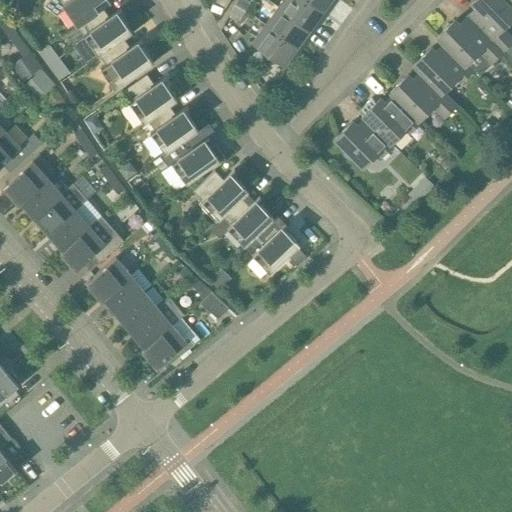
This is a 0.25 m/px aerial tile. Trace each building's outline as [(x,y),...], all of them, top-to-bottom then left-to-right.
[(50,0),(46,5),(57,15),(66,8),(77,24),(80,22),(102,7),(111,0),(50,0)] [(237,0),(235,4),(245,10),(250,0),(237,0)] [(306,0),(283,0),(279,7),(312,31),(321,18),(318,16),(321,11),(306,0)] [(333,0),(306,0),(321,11),(325,6),(328,8),(333,0)] [(511,8),(503,0),(473,0),(472,2),(476,6),(467,15),(502,50),(511,40),(511,37),(502,28),(511,18),(511,8)] [(511,0),(503,0),(511,8),(511,0)] [(245,10),(235,4),(229,14),(239,20),(245,10)] [(102,7),(80,22),(87,32),(72,42),(87,63),(102,52),(123,37),(132,31),(117,11),(109,16),(102,7)] [(279,7),(266,24),(296,46),(300,41),(303,43),(312,31),(279,7)] [(502,50),(467,15),(458,24),(454,19),(437,36),(443,43),(444,42),(466,64),(480,50),(491,61),(502,50)] [(0,25),(12,41),(19,36),(7,20),(0,24),(0,25)] [(292,51),(296,46),(266,24),(253,42),(263,49),(263,51),(263,52),(263,53),(264,55),(264,56),(265,57),(267,57),(268,58),(269,58),(271,58),(272,58),(273,57),(286,66),(295,53),(292,51)] [(23,56),(30,51),(19,36),(12,41),(23,56)] [(123,37),(102,52),(109,62),(100,68),(115,89),(153,62),(139,41),(130,47),(123,37)] [(444,42),(443,43),(435,51),(431,47),(413,64),(420,70),(442,92),(443,91),(457,77),(460,81),(472,69),(466,64),(444,42)] [(38,50),(56,79),(66,73),(49,44),(38,50)] [(30,51),(23,56),(20,59),(32,75),(42,67),(30,51)] [(55,84),(41,69),(22,87),(36,102),(55,84)] [(420,70),(411,79),(407,74),(390,91),(392,93),(393,93),(418,119),(419,119),(433,105),(444,116),(456,105),(443,91),(442,92),(420,70)] [(143,122),(147,120),(168,104),(177,99),(162,78),(154,84),(147,73),(125,89),(132,99),(129,101),(143,122)] [(393,93),(392,93),(384,102),(379,98),(376,101),(371,97),(358,110),(365,117),(365,116),(391,142),(392,142),(406,128),(409,132),(421,120),(419,119),(418,119),(393,93)] [(165,153),(168,150),(190,135),(198,129),(183,108),(175,114),(168,104),(147,120),(154,129),(150,132),(165,153)] [(0,133),(4,130),(12,123),(0,109),(0,133)] [(365,116),(365,117),(356,125),(352,121),(335,138),(344,147),(344,149),(344,150),(344,151),(344,153),(345,154),(346,155),(347,156),(349,157),(352,157),(354,157),(363,166),(378,151),(381,155),(393,143),(392,142),(391,142),(365,116)] [(82,145),(90,141),(82,129),(75,133),(82,145)] [(0,163),(1,163),(10,172),(18,164),(36,147),(42,142),(34,133),(28,138),(19,146),(4,130),(0,133),(0,163)] [(165,153),(160,156),(167,166),(172,162),(186,183),(219,159),(224,156),(215,143),(210,147),(205,139),(197,145),(190,135),(168,150),(165,153)] [(97,153),(90,141),(82,145),(90,158),(97,153)] [(46,177),(47,177),(55,170),(40,153),(3,185),(18,202),(20,201),(19,200),(46,177)] [(100,170),(108,181),(116,176),(107,164),(100,170)] [(224,179),(215,169),(193,191),(201,200),(198,203),(216,221),(222,215),(229,208),(241,197),(248,190),(231,172),(224,179)] [(116,176),(108,181),(117,193),(124,187),(116,176)] [(424,176),(415,185),(425,194),(434,186),(424,176)] [(20,201),(33,217),(61,193),(47,177),(46,177),(19,200),(20,201)] [(61,193),(33,217),(48,233),(75,209),(75,210),(87,199),(73,184),(62,194),(61,193)] [(244,245),(247,242),(257,233),(267,224),(274,217),(256,199),(249,206),(241,197),(222,215),(230,224),(227,227),(244,245)] [(89,225),(75,210),(75,209),(48,233),(61,248),(62,249),(89,225)] [(61,248),(60,250),(75,267),(82,261),(90,270),(102,260),(120,244),(124,241),(102,217),(90,227),(89,225),(62,249),(61,248)] [(275,232),(267,224),(257,233),(247,242),(244,245),(270,272),(299,244),(282,226),(275,232)] [(153,235),(162,247),(169,241),(160,229),(153,235)] [(169,241),(162,247),(171,259),(178,254),(169,241)] [(102,296),(130,274),(116,256),(86,281),(101,299),(102,297),(102,296)] [(188,282),(195,275),(185,266),(178,273),(188,282)] [(116,313),(143,290),(130,274),(102,296),(102,297),(116,313)] [(201,302),(212,291),(195,275),(188,282),(200,293),(201,302)] [(116,313),(129,330),(157,307),(143,290),(116,313)] [(212,291),(201,302),(218,319),(229,307),(212,291)] [(129,330),(143,346),(171,323),(172,325),(184,315),(170,299),(158,308),(157,307),(129,330)] [(143,346),(141,347),(156,365),(168,355),(172,360),(193,343),(189,338),(185,341),(172,325),(171,323),(143,346)] [(11,375),(0,362),(0,400),(21,382),(13,372),(11,375)] [(18,389),(0,404),(0,405),(6,412),(24,397),(18,389)] [(0,449),(0,481),(6,476),(8,479),(18,471),(0,449)]
